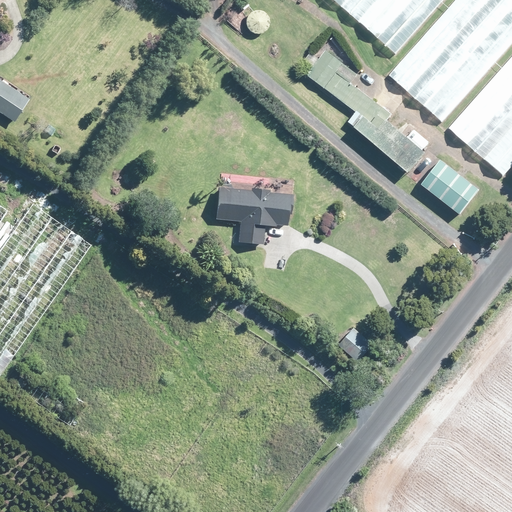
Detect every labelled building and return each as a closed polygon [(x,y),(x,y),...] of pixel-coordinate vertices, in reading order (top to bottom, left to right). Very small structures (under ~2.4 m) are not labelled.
[(327,0),(395,59),(447,0),(327,0)] [(511,45),(511,0),(456,0),(388,76),(442,124),(511,45)] [(248,34),(250,35),(255,37),(257,37),(259,36),(262,35),(264,34),(265,33),(267,31),(268,29),(269,27),(270,25),(270,22),(269,20),(268,18),(267,16),(266,14),(264,13),(262,11),(260,11),(258,10),(255,10),(253,10),(251,11),(249,12),(247,14),(246,15),(244,17),(244,20),(243,22),(243,24),(243,26),(244,29),(245,31),(247,32),(248,34)] [(355,76),(327,53),(308,76),(356,115),(348,124),(408,173),(424,153),(385,121),(390,115),(350,82),(355,76)] [(511,166),(511,58),(447,130),(501,179),(511,166)] [(29,101),(0,82),(0,114),(14,124),(29,101)] [(481,189),(440,160),(420,187),(461,216),(481,189)] [(213,221),(239,224),(237,245),(261,247),(263,226),(285,228),(289,196),(270,194),(271,186),(218,180),(217,189),(213,221)] [(0,374),(90,247),(33,207),(0,253),(0,374)] [(353,326),(335,347),(357,366),(375,345),(353,326)]
